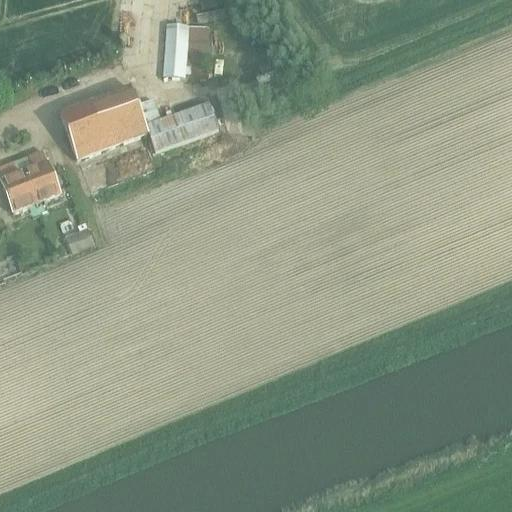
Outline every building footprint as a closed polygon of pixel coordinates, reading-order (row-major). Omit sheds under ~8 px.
[(164,80),(201,83),(206,83),(210,30),(168,27),(164,80)] [(60,118),(71,146),(77,164),(148,138),(156,157),(219,133),(209,106),(161,124),(153,102),(137,108),(131,92),(60,118)] [(21,163),(38,209),(62,200),(45,154),(21,163)] [(0,181),(13,218),(38,209),(21,163),(0,171),(0,181)] [(87,232),(66,242),(74,258),(94,248),(87,232)]
